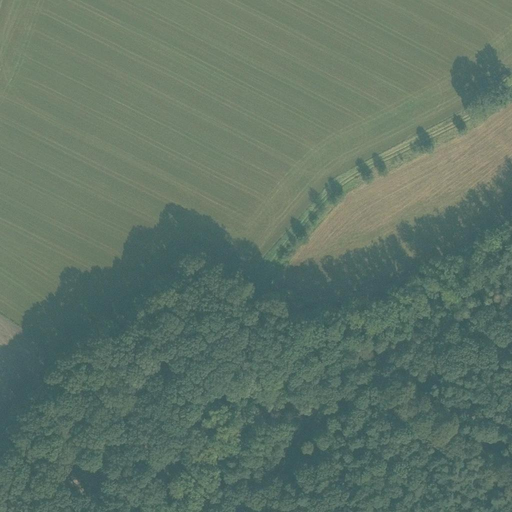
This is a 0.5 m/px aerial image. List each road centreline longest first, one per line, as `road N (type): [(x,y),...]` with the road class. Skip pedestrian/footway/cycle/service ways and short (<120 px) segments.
road 1 (track): [(511,325),(344,396),(297,443),(251,511)]
road 2 (track): [(186,281),(67,366),(0,469)]
